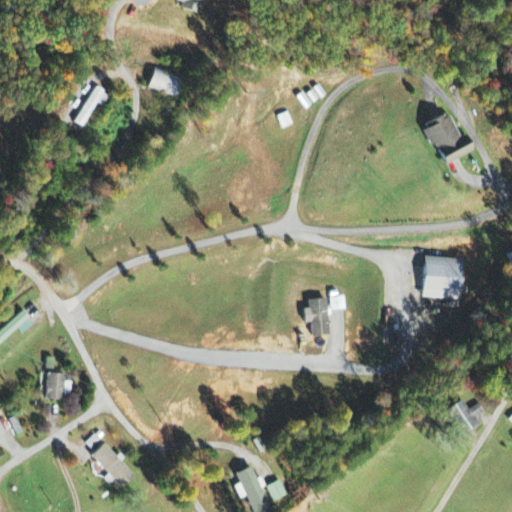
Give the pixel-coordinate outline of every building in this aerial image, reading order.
[(176,99),(182,80),(153,70),(147,90),(176,99)] [(277,117),(282,130),(292,126),(287,113),(277,117)] [(472,152),(464,136),(457,139),(445,114),(418,127),(429,149),(433,147),(442,166),(472,152)] [(420,299),(459,301),(461,260),(422,258),(420,299)] [(307,301),(307,310),(301,310),(301,325),(309,324),(310,337),(327,337),(326,300),(307,301)] [(0,343),(14,330),(19,335),(31,325),(19,312),(0,329),(0,343)] [(62,375),(43,375),(44,402),(63,401),(62,375)] [(477,405),(467,412),(460,401),(444,411),(460,436),(478,425),(474,419),(483,413),(477,405)] [(133,477),(103,445),(89,457),(119,490),(133,477)] [(233,475),(249,511),(268,511),(250,468),(233,475)] [(266,487),(272,503),(287,498),(281,482),(266,487)]
